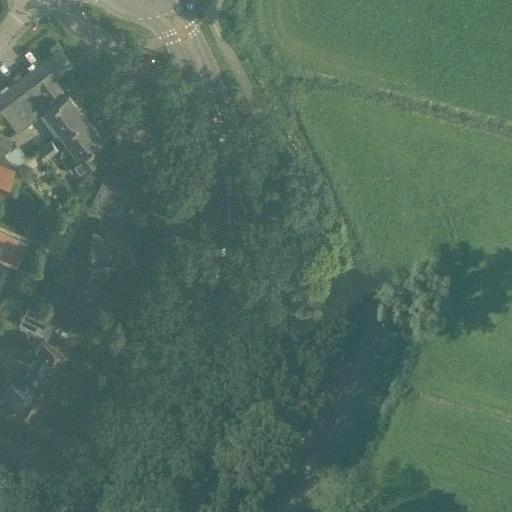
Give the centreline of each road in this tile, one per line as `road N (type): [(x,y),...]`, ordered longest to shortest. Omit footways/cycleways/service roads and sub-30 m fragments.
road 1 (secondary): [(108,511),(192,336),(227,217),(215,112),(164,3)]
road 2 (residential): [(62,0),(70,16),(110,45),(178,152),(193,178),(192,209)]
road 3 (residential): [(351,376),(370,322),(355,308),(333,320),(352,370)]
road 4 (residential): [(289,511),(351,376)]
